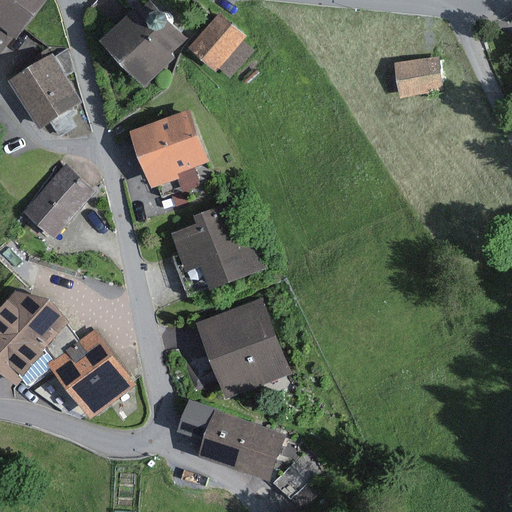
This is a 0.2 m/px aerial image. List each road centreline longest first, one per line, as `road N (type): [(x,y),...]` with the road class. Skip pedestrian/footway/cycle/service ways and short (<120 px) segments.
road 1 (residential): [(108,149),(170,435)]
road 2 (residential): [(170,435),(120,445),(0,410)]
road 3 (residential): [(77,0),(108,149)]
road 4 (track): [(455,6),(511,124)]
road 5 (residential): [(108,149),(46,144),(0,94)]
road 6 (residential): [(170,435),(187,460),(259,511)]
